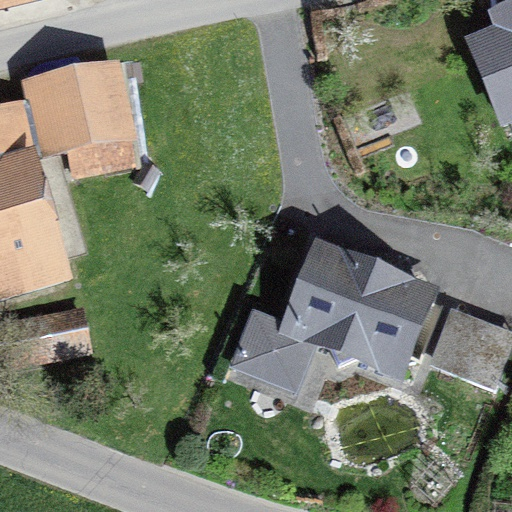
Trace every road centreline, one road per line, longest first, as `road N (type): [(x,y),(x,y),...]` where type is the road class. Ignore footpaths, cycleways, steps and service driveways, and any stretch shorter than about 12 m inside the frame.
road 1 (unclassified): [(0,62),(254,0)]
road 2 (tertiary): [(206,511),(0,433)]
